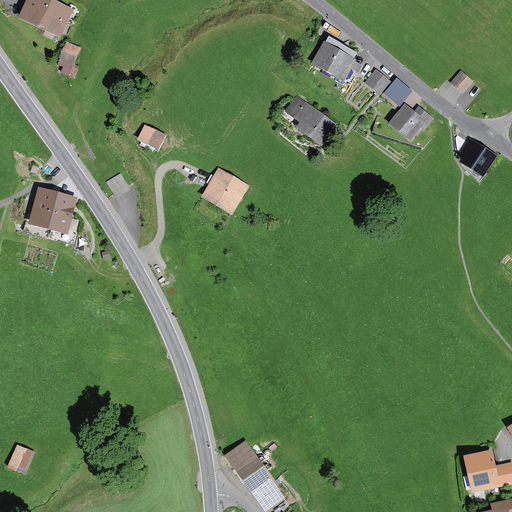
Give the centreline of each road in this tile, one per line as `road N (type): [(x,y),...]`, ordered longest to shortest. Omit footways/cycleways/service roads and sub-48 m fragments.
road 1 (tertiary): [(0,67),(154,302),(195,409),(209,495)]
road 2 (residential): [(312,0),(488,138)]
